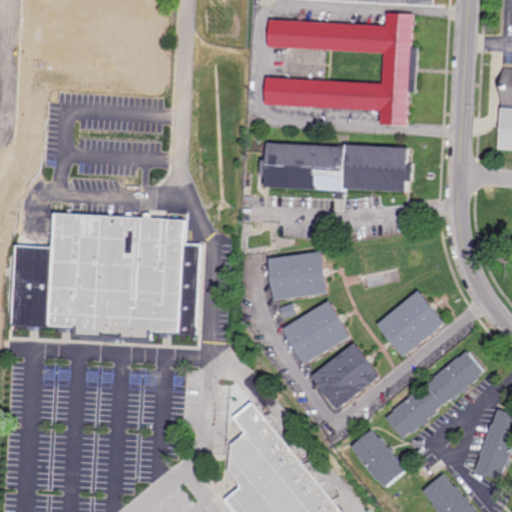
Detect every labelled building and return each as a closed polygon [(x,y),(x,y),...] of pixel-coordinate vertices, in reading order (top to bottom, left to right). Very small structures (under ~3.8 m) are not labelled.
[(414,49),(420,49),(418,95),(413,95),(412,127),(384,126),(386,112),(269,106),(270,79),(387,85),(388,54),(271,48),(272,20),(390,27),(390,14),(416,15),(414,49)] [(511,105),(503,105),(505,69),(511,69),(511,105)] [(511,151),(500,151),(503,109),(511,109),(511,151)] [(350,149),(351,147),(413,150),(412,167),(417,168),(416,183),(412,183),(411,194),(348,191),(348,193),(268,189),(269,178),(264,177),(265,153),(270,153),(270,145),(350,149)] [(98,218),(154,221),(154,216),(162,216),(162,222),(185,223),(188,223),(187,247),(201,248),(197,335),(181,334),(181,332),(153,330),(153,338),(130,337),(130,345),(100,343),(101,336),(79,335),(80,327),(13,324),(17,245),(56,247),(57,217),(80,218),(80,209),(98,209),(98,218)] [(277,299),(272,258),(325,251),(329,271),(330,292),(277,299)] [(407,356),(381,323),(423,289),(448,321),(438,329),(439,330),(407,356)] [(308,363),(287,327),(333,300),(354,336),(308,363)] [(284,319),(280,309),(294,303),(298,314),(284,319)] [(341,408),(316,375),(359,342),(384,375),(341,408)] [(486,371),(485,372),(477,378),(479,380),(474,384),(473,384),(467,389),(468,391),(465,394),(463,393),(453,400),(453,399),(438,410),(438,414),(405,439),(389,418),(396,411),(421,390),(422,391),(436,379),(435,378),(460,357),(460,358),(468,352),(469,351),(486,371)] [(239,511),(229,500),(245,488),(231,473),(234,444),(249,433),(237,417),(251,405),(255,403),(345,511),(239,511)] [(511,458),(509,466),(507,466),(501,480),(477,471),(483,456),(482,455),(492,424),(494,424),(499,410),(500,409),(511,413),(511,458)] [(382,437),(383,437),(404,462),(402,463),(409,470),(389,488),(382,479),(381,481),(360,456),(361,454),(355,447),(375,429),(382,437)] [(455,487),(457,486),(466,497),(468,495),(472,500),(470,502),(478,511),(477,511),(440,511),(434,504),(435,504),(425,491),(445,474),(455,487)]
